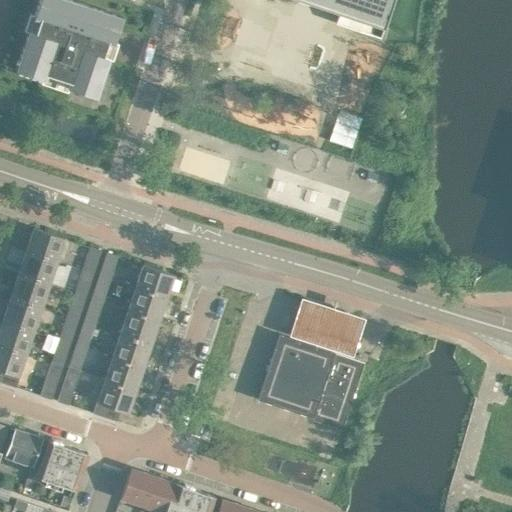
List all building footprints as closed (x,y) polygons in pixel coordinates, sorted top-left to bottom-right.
[(73,0),(37,0),(15,69),(43,78),(45,72),(68,80),(66,86),(94,95),(108,56),(102,54),(107,41),(112,42),(121,16),(89,5),(74,0),(73,0)] [(295,0),(349,17),(347,26),(382,39),(394,0),(295,0)] [(331,138),(353,145),(362,115),(341,108),(331,138)] [(33,227),(26,249),(56,260),(64,238),(33,227)] [(89,246),(85,259),(96,263),(100,250),(89,246)] [(26,249),(18,272),(49,283),(56,260),(26,249)] [(106,252),(102,265),(112,268),(117,255),(106,252)] [(142,264),(135,286),(166,297),(173,274),(142,264)] [(82,269),(77,282),(88,286),(92,272),(82,269)] [(18,272),(10,295),(41,306),(49,283),(18,272)] [(98,274),(94,287),(105,291),(109,278),(98,274)] [(135,286),(127,309),(158,320),(166,297),(135,286)] [(74,292),(70,305),(80,308),(85,295),(74,292)] [(10,295),(2,318),(33,329),(41,306),(10,295)] [(288,334),(352,354),(366,315),(302,295),(288,334)] [(91,297),(86,310),(97,314),(101,301),(91,297)] [(127,309),(119,332),(150,343),(158,320),(127,309)] [(67,314),(62,327),(73,331),(77,318),(67,314)] [(2,318),(0,325),(0,343),(25,352),(33,329),(2,318)] [(83,320),(79,333),(89,337),(94,323),(83,320)] [(119,332),(112,355),(143,366),(150,343),(119,332)] [(279,334),(277,339),(257,398),(342,426),(363,362),(279,334)] [(59,337),(55,350),(65,354),(70,341),(59,337)] [(0,368),(18,375),(18,374),(25,352),(0,343),(0,368)] [(76,343),(71,356),(82,359),(86,346),(76,343)] [(112,355),(104,378),(135,389),(143,366),(112,355)] [(51,360),(46,373),(58,377),(62,363),(51,360)] [(68,365),(64,379),(75,382),(79,369),(68,365)] [(0,368),(0,381),(15,387),(19,375),(18,374),(18,375),(0,368)] [(58,377),(46,373),(39,395),(50,398),(58,377)] [(104,378),(97,401),(120,409),(119,409),(127,412),(135,389),(104,378)] [(75,382),(64,379),(56,400),(68,404),(75,382)] [(97,401),(96,400),(92,412),(116,420),(119,409),(120,409),(97,401)] [(0,423),(0,435),(5,437),(8,427),(0,423)] [(14,428),(4,456),(31,465),(41,438),(42,437),(14,428)] [(52,481),(51,486),(52,487),(54,482),(75,489),(87,452),(47,439),(35,475),(52,481)] [(207,511),(213,495),(130,467),(120,497),(163,511),(207,511)] [(63,496),(60,505),(68,508),(71,499),(63,496)] [(27,502),(16,498),(13,507),(24,511),(27,502)] [(263,511),(220,498),(215,511),(263,511)]
